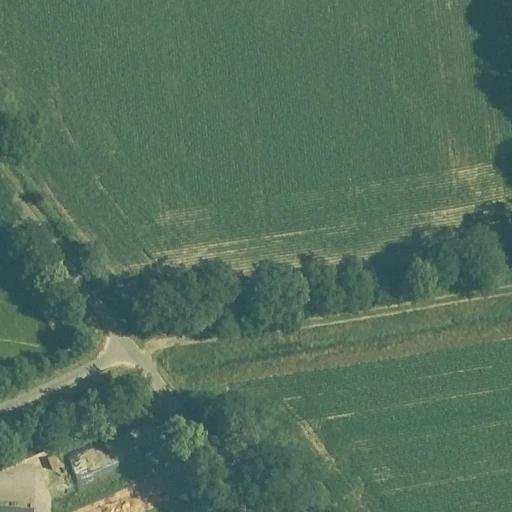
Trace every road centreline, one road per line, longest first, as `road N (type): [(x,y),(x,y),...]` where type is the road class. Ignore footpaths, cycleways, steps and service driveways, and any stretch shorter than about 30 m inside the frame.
road 1 (track): [(133,357),(511,306)]
road 2 (unclassified): [(124,345),(260,511)]
road 3 (unclassified): [(0,192),(124,345)]
road 4 (unclassified): [(124,345),(0,399)]
